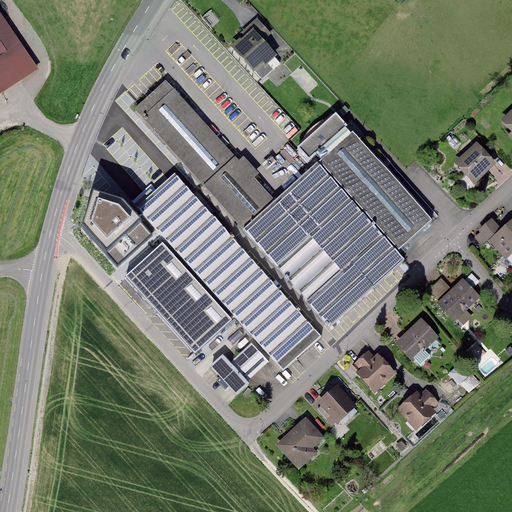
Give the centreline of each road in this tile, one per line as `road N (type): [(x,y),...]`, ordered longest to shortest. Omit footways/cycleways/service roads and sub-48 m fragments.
road 1 (residential): [(244,435),(452,241)]
road 2 (track): [(26,511),(68,245)]
road 3 (secondary): [(48,240),(78,140),(153,0)]
road 4 (secondary): [(41,275),(6,511)]
